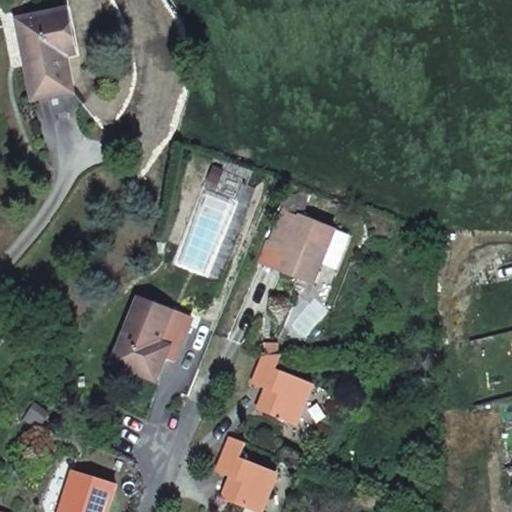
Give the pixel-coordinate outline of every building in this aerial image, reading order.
[(26,62),(34,100),(73,93),(66,56),(76,55),(68,11),(19,20),(22,40),(25,39),(29,62),(26,62)] [(284,247),(281,256),(286,258),(280,272),(313,285),(330,245),(336,230),(304,217),(303,220),(284,211),(271,242),(284,247)] [(275,270),(280,272),(286,258),(281,256),(275,270)] [(176,363),(192,321),(172,313),(138,299),(112,364),(157,382),(166,359),(176,363)] [(297,425),(313,385),(276,370),(282,356),(266,356),(254,384),(267,389),(264,396),(270,398),(264,412),(297,425)] [(258,410),(264,412),(270,398),(264,396),(258,410)] [(43,424),(50,414),(35,403),(28,414),(43,424)] [(39,430),(43,424),(28,414),(25,417),(24,420),(39,430)] [(255,511),(262,511),(278,474),(241,458),(246,445),(232,439),(218,473),(231,478),(228,486),(234,488),(229,502),(255,511)] [(102,511),(103,511),(105,511),(107,511),(116,485),(74,471),(60,511),(102,511)] [(229,502),(234,488),(228,486),(223,499),(229,502)]
